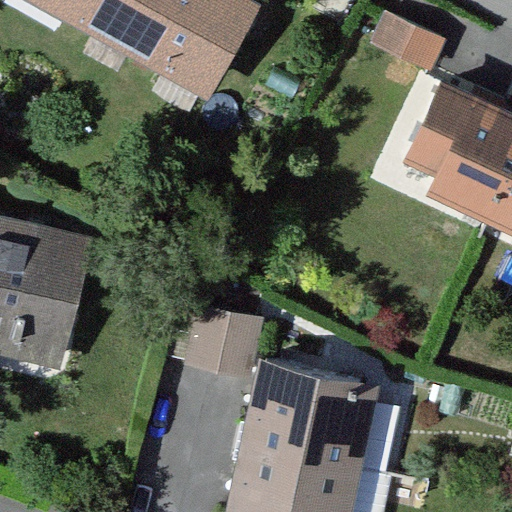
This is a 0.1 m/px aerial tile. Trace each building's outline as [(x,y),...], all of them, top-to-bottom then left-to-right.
[(74,0),(210,73),(248,0),(74,0)] [(511,102),(440,69),(404,145),(438,160),(427,184),(511,223),(511,102)] [(96,239),(0,215),(0,351),(64,368),(96,239)] [(253,311),(199,301),(188,358),(242,368),(253,311)] [(330,511),(361,367),(264,347),(228,511),(330,511)]
